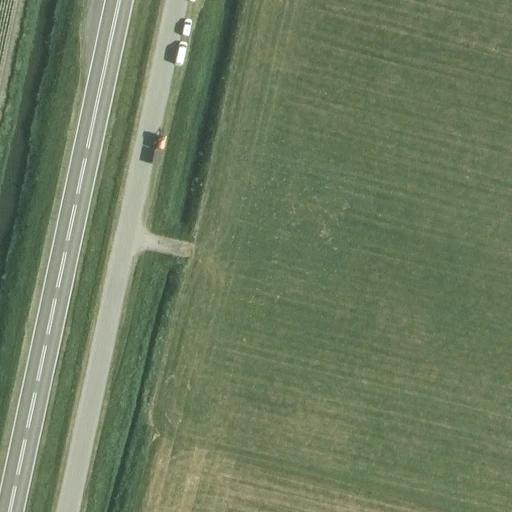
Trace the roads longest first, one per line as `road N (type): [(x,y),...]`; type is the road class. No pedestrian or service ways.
road 1 (trunk): [(8,511),(116,0)]
road 2 (unclassified): [(70,511),(178,0)]
